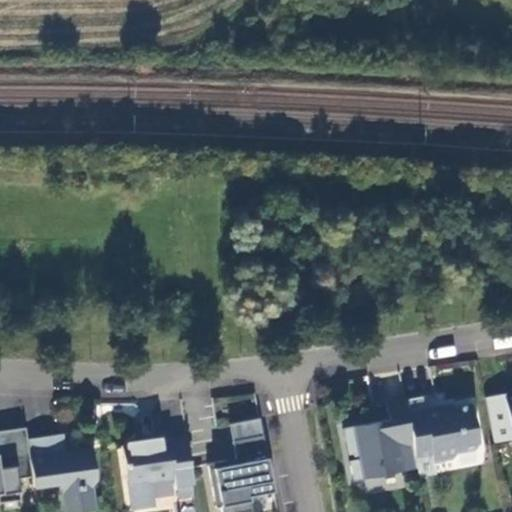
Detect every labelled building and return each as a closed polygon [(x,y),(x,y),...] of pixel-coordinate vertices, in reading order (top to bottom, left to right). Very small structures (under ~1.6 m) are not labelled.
[(404,470),(399,445),(414,442),(407,410),(405,399),(387,403),(390,418),(344,427),(350,454),(355,453),(359,452),(360,458),(356,459),(351,460),(355,480),(404,470)] [(407,410),(414,442),(417,459),(434,456),(435,461),(455,457),(459,451),(476,448),(480,442),(472,403),(444,409),(443,406),(426,409),(425,407),(407,410)] [(230,423),(234,440),(264,434),(261,417),(230,423)] [(0,502),(22,499),(19,478),(34,476),(28,438),(26,427),(0,430),(0,502)] [(35,486),(61,483),(63,494),(71,493),(73,511),(75,511),(97,509),(93,484),(97,478),(93,448),(65,452),(63,433),(28,438),(34,476),(35,486)] [(251,496),(276,491),(264,434),(234,440),(237,458),(233,464),(227,459),(209,463),(218,507),(223,506),(223,511),(245,511),(254,510),(251,496)] [(123,445),(133,509),(156,505),(152,481),(175,478),(176,485),(194,483),(188,435),(170,438),(170,436),(149,439),(149,441),(123,445)] [(417,459),(414,442),(399,445),(404,470),(419,467),(417,459)]
